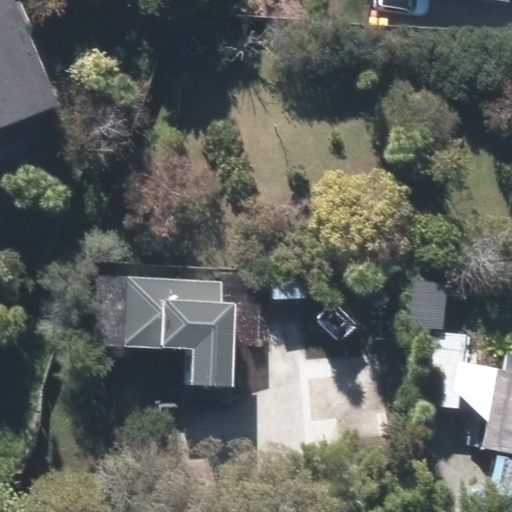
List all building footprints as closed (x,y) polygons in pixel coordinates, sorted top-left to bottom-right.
[(0,0),(0,123),(47,105),(5,0),(0,0)] [(215,283),(120,278),(116,345),(182,349),(180,382),(220,384),(224,305),(214,304),(215,283)] [(430,334),(427,407),(456,408),(459,335),(430,334)] [(397,360),(314,354),(308,434),(391,440),(397,360)] [(511,450),(511,375),(492,371),(476,444),(511,450)]
